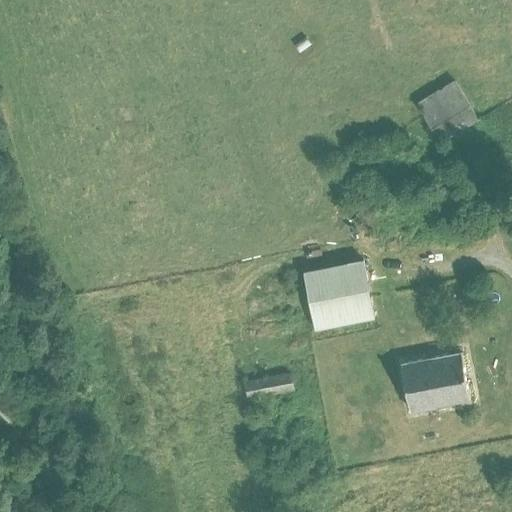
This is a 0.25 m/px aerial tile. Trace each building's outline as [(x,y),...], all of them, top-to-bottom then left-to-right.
[(417,102),(441,142),(481,118),(457,78),(417,102)] [(352,193),(361,237),(473,215),(468,190),(462,192),(458,172),(352,193)] [(306,272),(317,328),(376,316),(366,260),(306,272)] [(403,359),(413,411),(472,400),(463,348),(403,359)] [(245,380),(248,398),(296,389),(293,370),(245,380)]
